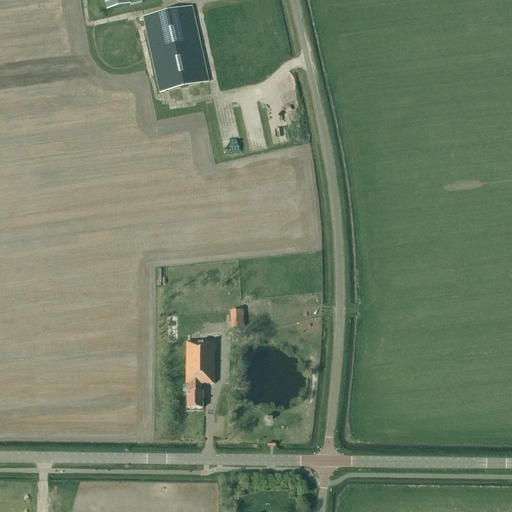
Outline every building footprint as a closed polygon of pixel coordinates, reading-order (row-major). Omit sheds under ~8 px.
[(129,0),(103,0),(107,11),(131,5),(129,0)] [(159,93),(208,82),(192,7),(143,18),(159,93)] [(104,33),(108,62),(137,59),(133,29),(104,33)] [(242,311),(233,312),(231,312),(232,328),(243,327),(242,311)] [(167,326),(167,337),(176,337),(176,326),(167,326)] [(186,343),(186,384),(189,384),(189,392),(188,392),(187,409),(202,409),(202,392),(201,392),(201,384),(214,384),(214,352),(216,352),(216,343),(186,343)]
